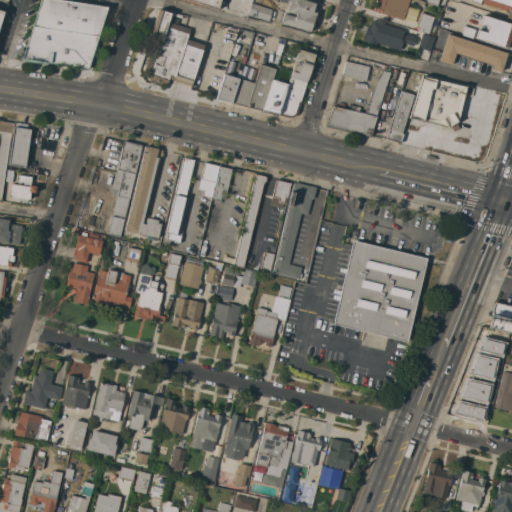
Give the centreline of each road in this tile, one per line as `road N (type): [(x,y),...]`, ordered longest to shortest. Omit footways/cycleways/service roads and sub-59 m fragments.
road 1 (residential): [(135,0),(0,383)]
road 2 (secondary): [(0,89),(118,108),(381,173)]
road 3 (residential): [(327,405),(0,328)]
road 4 (residential): [(352,0),(303,153)]
road 5 (primary): [(505,203),(446,346)]
road 6 (secondary): [(381,173),(505,203)]
